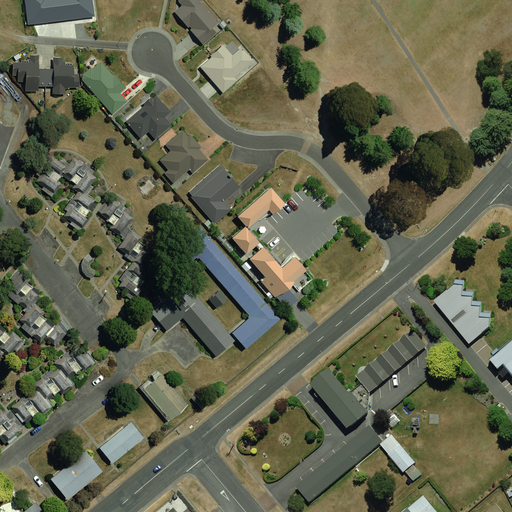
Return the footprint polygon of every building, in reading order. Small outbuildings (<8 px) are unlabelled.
[(18,0),(21,28),(89,22),(86,0),(18,0)] [(217,24),(195,0),(172,0),(177,5),(170,12),(197,41),(217,24)] [(233,39),(202,65),(224,90),(255,64),(233,39)] [(37,59),(7,59),(8,71),(27,92),(39,86),(50,87),(51,97),(75,85),(73,61),(48,59),(49,68),(38,67),(37,59)] [(99,63),(81,77),(109,112),(127,98),(99,63)] [(154,94),(121,121),(137,139),(147,130),(152,136),(170,121),(164,115),(169,111),(154,94)] [(169,150),(158,160),(175,178),(190,164),(195,170),(207,158),(179,129),(163,144),(169,150)] [(40,177),(37,181),(45,187),(43,190),(53,197),(62,184),(59,182),(64,176),(71,166),(69,164),(59,156),(57,159),(52,155),(37,174),(40,177)] [(71,166),(64,176),(75,185),(73,188),(78,192),(83,196),(85,193),(88,194),(93,187),(91,186),(97,178),(92,174),(95,171),(74,156),(69,164),(71,166)] [(217,164),(185,193),(211,223),(229,207),(223,201),(238,188),(217,164)] [(271,188),(238,217),(248,228),(269,210),(273,214),(285,204),(271,188)] [(68,211),(64,216),(72,222),(70,224),(80,231),(89,220),(85,218),(97,201),(88,194),(85,193),(83,196),(78,192),(65,209),(68,211)] [(107,200),(98,212),(108,219),(106,221),(113,225),(110,229),(122,237),(123,238),(129,229),(130,228),(128,227),(134,219),(129,215),(131,212),(113,199),(111,203),(107,200)] [(281,319),(201,227),(167,256),(180,272),(198,256),(251,316),(232,333),(246,349),(281,319)] [(246,227),(233,239),(247,254),(260,243),(246,227)] [(124,240),(119,248),(127,254),(125,256),(133,262),(142,268),(152,253),(144,248),(145,245),(140,241),(142,238),(129,229),(123,238),(122,237),(121,238),(124,240)] [(264,247),(250,259),(265,277),(261,281),(275,298),(306,271),(295,258),(282,269),(264,247)] [(84,258),(81,264),(83,271),(87,276),(93,278),(95,270),(92,269),(90,268),(90,265),(91,264),(94,261),(89,254),(84,258)] [(123,282),(119,287),(126,292),(124,295),(135,303),(145,290),(141,287),(150,274),(142,268),(133,262),(120,280),(123,282)] [(23,310),(26,313),(35,303),(40,298),(38,296),(40,293),(29,283),(31,280),(19,269),(10,279),(12,281),(8,286),(12,290),(8,295),(18,305),(19,304),(24,308),(23,310)] [(185,281),(150,311),(167,331),(183,317),(216,357),(235,341),(185,281)] [(455,282),(434,299),(470,342),(491,325),(491,316),(482,315),(482,305),(473,304),(473,294),(464,293),(464,284),(455,282)] [(220,291),(210,300),(217,308),(227,300),(220,291)] [(21,327),(32,337),(33,336),(41,342),(45,337),(56,325),(43,315),(46,313),(35,303),(26,313),(20,320),(24,324),(21,327)] [(56,325),(45,337),(56,346),(66,334),(72,330),(64,319),(56,325)] [(0,354),(1,355),(4,352),(9,356),(14,349),(17,351),(25,341),(13,330),(10,334),(7,332),(9,329),(1,323),(0,324),(0,354)] [(412,329),(356,376),(369,392),(426,345),(412,329)] [(511,339),(489,359),(497,369),(504,364),(511,374),(511,339)] [(63,357),(55,364),(59,369),(60,370),(61,369),(69,379),(71,379),(82,370),(83,372),(96,362),(87,352),(83,355),(81,352),(76,356),(71,349),(62,356),(63,357)] [(309,383),(346,428),(367,411),(350,390),(348,392),(328,368),(309,383)] [(41,379),(33,385),(37,390),(45,400),(48,397),(50,400),(60,392),(62,395),(75,385),(71,379),(69,379),(61,369),(60,370),(59,369),(54,372),(52,369),(40,378),(41,379)] [(159,371),(139,387),(168,421),(188,405),(159,371)] [(25,397),(12,407),(17,413),(15,414),(22,423),(24,421),(26,423),(39,413),(42,416),(53,407),(49,401),(50,400),(48,397),(45,400),(37,390),(26,399),(25,397)] [(0,438),(5,444),(22,431),(20,429),(23,426),(10,410),(8,411),(4,414),(1,410),(0,410),(0,438)] [(131,422),(100,448),(113,464),(144,438),(131,422)] [(369,425),(296,486),(309,502),(382,441),(369,425)] [(391,434),(380,444),(403,472),(414,462),(391,434)] [(86,451),(51,479),(68,500),(103,472),(86,451)] [(436,511),(423,496),(407,508),(403,511),(436,511)] [(44,511),(35,502),(23,511),(44,511)]
